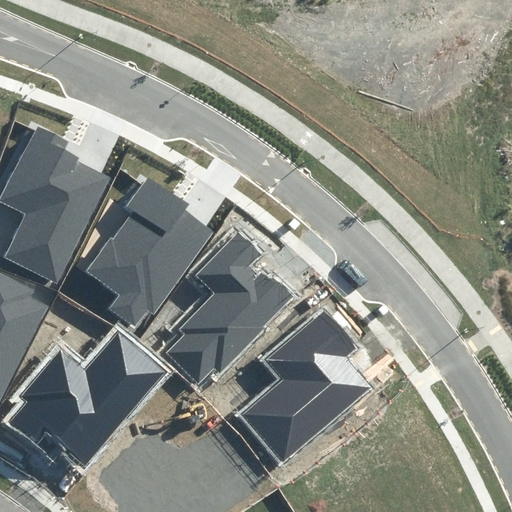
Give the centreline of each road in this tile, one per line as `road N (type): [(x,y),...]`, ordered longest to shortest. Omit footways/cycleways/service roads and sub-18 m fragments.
road 1 (residential): [(0,31),(219,134),(298,192),(368,255),(455,358),(511,450)]
road 2 (unknown): [(394,0),(375,116),(368,255)]
